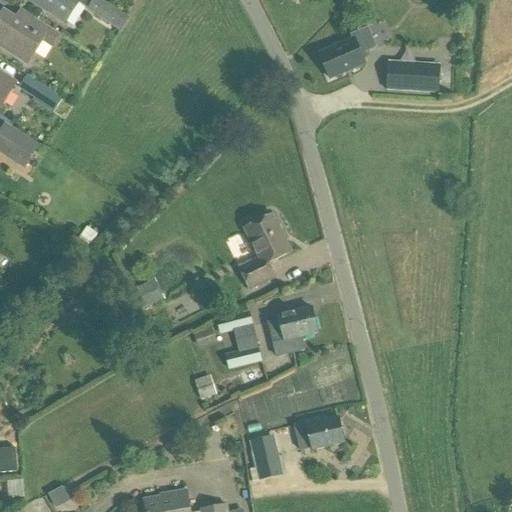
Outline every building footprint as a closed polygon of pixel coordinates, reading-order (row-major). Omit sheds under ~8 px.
[(28,0),(65,23),(79,0),(28,0)] [(98,0),(94,0),(89,10),(121,30),(128,19),(98,0)] [(53,44),(60,33),(39,21),(39,22),(41,23),(35,33),(3,12),(0,16),(0,45),(26,61),(32,51),(35,53),(44,39),(53,44)] [(354,40),(320,55),(331,81),(365,65),(354,40)] [(385,92),(439,95),(441,66),(387,63),(385,92)] [(0,72),(0,105),(1,106),(15,83),(3,76),(4,75),(0,72)] [(22,88),(36,97),(33,102),(53,116),(63,101),(28,78),(22,88)] [(2,122),(0,125),(0,153),(22,168),(37,144),(2,122)] [(240,269),(250,291),(276,279),(270,266),(293,255),(275,217),(246,230),(260,260),(240,269)] [(84,254),(97,235),(86,228),(73,246),(84,254)] [(132,316),(165,300),(155,279),(131,291),(132,294),(123,298),(132,316)] [(0,307),(0,314),(10,321),(17,310),(4,302),(0,307)] [(308,352),(304,338),(317,335),(311,309),(278,317),(279,321),(268,323),(277,360),(308,352)] [(249,314),(217,322),(220,334),(234,331),(239,354),(226,357),(229,370),(261,362),(249,314)] [(199,347),(215,340),(210,327),(194,333),(199,347)] [(217,396),(210,376),(195,381),(201,401),(217,396)] [(323,418),(306,422),(294,425),(300,451),(312,449),(313,451),(344,444),(338,419),(324,422),(323,418)] [(283,476),(278,452),(274,436),(249,441),(259,481),(283,476)] [(0,473),(17,472),(15,448),(0,449),(0,473)] [(18,469),(20,487),(30,486),(27,468),(18,469)] [(65,488),(50,496),(56,508),(71,501),(65,488)] [(169,496),(144,501),(145,511),(227,511),(226,506),(201,510),(201,511),(190,511),(187,491),(169,494),(169,496)]
